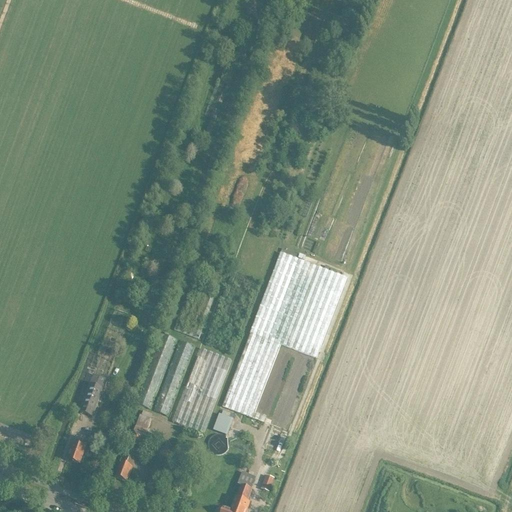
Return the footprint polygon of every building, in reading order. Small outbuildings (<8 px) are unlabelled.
[(288,432),(316,359),(347,278),(280,253),(250,334),(251,334),(223,407),(271,425),(262,448),(274,452),(283,430),(288,432)] [(213,300),(189,291),(174,331),(199,340),(213,300)] [(177,340),(163,335),(137,404),(150,409),(177,340)] [(194,347),(180,341),(155,411),(169,416),(194,347)] [(231,362),(201,351),(174,423),(204,434),(231,362)] [(90,385),(80,413),(93,418),(104,390),(103,390),(106,380),(93,375),(90,385)] [(152,419),(140,415),(134,433),(130,444),(128,443),(120,464),(121,464),(116,478),(127,482),(132,468),(134,468),(145,437),(152,419)] [(215,431),(227,436),(233,420),(222,415),(215,431)] [(84,438),(82,437),(81,439),(77,437),(68,460),(80,464),(87,448),(81,446),(84,438)] [(175,446),(163,442),(152,472),(164,476),(175,446)] [(224,508),(221,511),(246,511),(250,502),(248,501),(252,491),(251,490),(256,478),(242,473),(238,484),(241,485),(236,497),(235,497),(230,510),(224,508)] [(261,490),(267,492),(272,480),(265,478),(261,490)]
